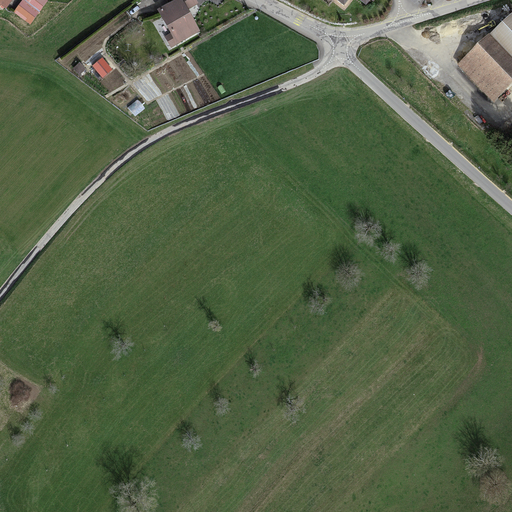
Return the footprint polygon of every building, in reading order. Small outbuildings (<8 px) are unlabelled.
[(14,0),(0,0),(0,6),(6,11),(14,0)] [(48,0),(22,0),(14,12),(31,24),(48,0)] [(184,0),(185,1),(163,13),(174,33),(167,37),(174,50),(207,33),(194,9),(203,5),(199,0),(184,0)] [(511,18),(494,35),(511,54),(511,18)] [(496,103),(511,87),(511,54),(494,35),(461,65),(496,103)]
